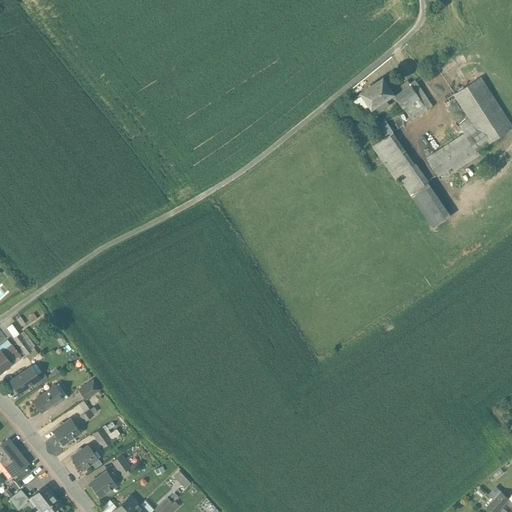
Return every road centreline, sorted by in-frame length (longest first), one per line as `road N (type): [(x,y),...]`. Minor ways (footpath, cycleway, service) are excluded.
road 1 (residential): [(419,0),(419,28),(235,176),(99,248),(0,315)]
road 2 (residential): [(0,402),(84,511)]
